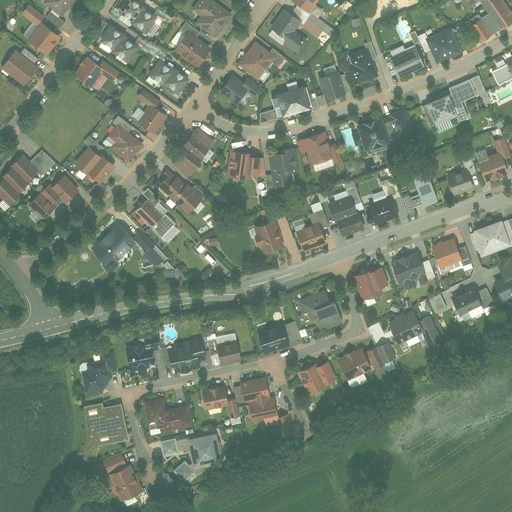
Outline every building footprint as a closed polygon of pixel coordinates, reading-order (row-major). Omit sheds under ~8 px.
[(80,0),(44,0),(43,2),(62,17),(68,10),(71,12),(80,0)] [(144,5),(136,0),(125,0),(118,12),(133,22),(143,6),(144,5)] [(234,14),(214,0),(199,0),(193,10),(201,16),(196,23),(217,38),(234,14)] [(294,0),(311,12),(319,0),(294,0)] [(511,22),(511,17),(501,0),(478,0),(498,31),(511,22)] [(158,16),(143,6),(133,22),(132,24),(147,33),(158,16)] [(284,11),(271,28),(285,38),(282,42),(299,55),(309,41),(293,29),(299,22),(284,11)] [(481,19),(470,27),(480,43),(492,35),(481,19)] [(43,22),(27,40),(45,55),(61,37),(43,22)] [(310,23),(306,30),(318,37),(323,30),(310,23)] [(125,34),(110,24),(99,41),(114,51),(124,36),(125,34)] [(462,50),(451,27),(427,39),(438,62),(462,50)] [(174,52),(197,68),(203,59),(203,55),(210,46),(189,32),(174,52)] [(139,45),(124,36),(114,51),(113,53),(128,63),(139,45)] [(254,42),(238,64),(259,80),(276,58),(254,42)] [(348,66),(355,86),(380,76),(370,48),(350,55),(353,64),(348,66)] [(391,59),(399,77),(425,66),(416,48),(391,59)] [(1,68),(22,84),(29,76),(31,77),(38,68),(15,50),(1,68)] [(105,69),(88,56),(73,74),(82,82),(81,83),(82,86),(86,89),(89,89),(105,69)] [(173,70),(158,60),(147,77),(162,87),(163,85),(173,70)] [(189,78),(174,68),(173,70),(163,85),(178,95),(189,78)] [(318,77),(326,102),(347,95),(339,71),(318,77)] [(233,76),(221,93),(227,98),(228,102),(233,105),(246,105),(254,94),(256,96),(262,89),(247,78),(243,83),(233,76)] [(6,103),(11,97),(0,87),(0,111),(2,113),(9,106),(6,103)] [(307,110),(312,109),(306,87),(276,95),(282,117),(289,115),(300,112),(307,110)] [(457,92),(426,104),(435,125),(456,116),(458,121),(468,117),(457,92)] [(151,104),(138,123),(154,135),(168,116),(151,104)] [(359,132),(352,135),(356,147),(364,144),(366,150),(391,142),(389,136),(398,133),(399,139),(413,134),(405,110),(391,115),(393,120),(384,122),(382,116),(357,124),(359,132)] [(274,112),(261,111),(260,120),(274,121),(274,112)] [(138,138),(118,124),(110,136),(117,141),(111,149),(129,161),(139,147),(134,143),(138,138)] [(186,146),(203,160),(217,144),(197,128),(183,144),(186,146)] [(327,132),(303,140),(312,166),(336,158),(327,132)] [(351,135),(343,138),(348,153),(356,150),(351,136),(352,135),(351,135)] [(478,161),(486,181),(492,179),(492,180),(501,176),(501,175),(507,173),(502,159),(510,156),(503,137),(495,140),(500,153),(478,161)] [(89,146),(75,163),(88,174),(89,173),(103,157),(89,146)] [(172,163),(189,177),(203,160),(186,146),(172,163)] [(230,151),(226,177),(248,180),(252,154),(230,151)] [(295,153),(269,154),(272,186),(294,185),(293,175),(297,174),(295,153)] [(13,165),(28,180),(38,170),(23,154),(13,165)] [(103,157),(89,173),(102,184),(104,184),(107,180),(107,178),(117,167),(104,155),(103,157)] [(4,178),(18,192),(29,181),(28,180),(13,165),(2,176),(4,178)] [(414,173),(424,205),(447,197),(436,165),(414,173)] [(448,175),(455,195),(473,189),(467,169),(448,175)] [(168,174),(157,186),(188,214),(203,198),(191,187),(188,184),(186,186),(177,178),(175,180),(171,177),(168,174)] [(51,188),(66,204),(78,193),(63,177),(51,188)] [(0,182),(0,195),(9,205),(20,194),(18,192),(4,178),(0,182)] [(29,204),(44,220),(56,208),(41,192),(29,204)] [(369,202),(377,223),(399,215),(391,194),(369,202)] [(326,203),(333,220),(336,219),(355,212),(349,195),(326,203)] [(146,200),(136,211),(152,227),(163,217),(146,200)] [(336,219),(342,236),(365,228),(358,211),(355,212),(336,219)] [(276,220),(255,228),(258,237),(255,238),(258,246),(261,245),(264,254),(286,246),(276,220)] [(503,222),(502,220),(494,222),(480,227),(474,230),(475,232),(472,233),(481,258),(511,246),(511,236),(506,221),(503,222)] [(296,230),(304,251),(326,243),(318,222),(296,230)] [(119,224),(91,249),(104,262),(103,267),(107,271),(114,271),(117,267),(117,265),(139,245),(119,224)] [(133,238),(158,264),(166,256),(142,230),(133,238)] [(431,246),(439,269),(463,260),(454,237),(431,246)] [(201,245),(197,249),(208,260),(212,256),(201,245)] [(411,253),(390,261),(392,267),(399,284),(403,283),(405,289),(414,286),(412,279),(417,277),(419,285),(428,281),(425,275),(427,274),(418,250),(411,253)] [(370,269),(353,275),(362,300),(378,294),(376,291),(389,286),(382,267),(370,271),(370,269)] [(511,272),(493,281),(502,299),(511,294),(511,272)] [(452,298),(460,315),(482,304),(474,287),(452,298)] [(318,292),(297,299),(302,312),(308,310),(311,318),(316,317),(318,325),(324,323),(323,321),(339,316),(337,309),(334,302),(330,303),(325,289),(318,292)] [(430,297),(435,313),(449,309),(443,293),(430,297)] [(414,310),(388,322),(399,344),(424,332),(414,310)] [(281,324),(260,330),(266,349),(287,342),(281,324)] [(147,345),(126,350),(131,372),(139,370),(140,372),(149,370),(148,368),(158,366),(154,349),(161,347),(158,335),(145,339),(147,345)] [(202,337),(167,345),(172,366),(177,367),(186,365),(187,364),(189,362),(193,361),(195,360),(196,358),(200,357),(199,354),(206,352),(202,337)] [(237,340),(217,344),(222,365),(241,361),(237,340)] [(346,356),(338,359),(348,381),(382,364),(375,347),(364,352),(362,348),(355,351),(355,350),(345,354),(346,356)] [(88,369),(82,371),(86,391),(106,387),(114,374),(113,370),(118,369),(115,351),(102,354),(103,361),(87,364),(88,369)] [(298,371),(308,394),(336,381),(327,362),(316,367),(315,364),(298,371)] [(265,378),(241,383),(242,387),(246,403),(249,402),(253,421),(264,419),(265,425),(276,423),(279,438),(293,435),(288,413),(278,415),(276,406),(274,397),(269,398),(265,378)] [(209,389),(202,391),(206,409),(227,404),(230,417),(238,415),(234,397),(227,399),(224,386),(220,387),(220,385),(209,387),(209,389)] [(241,385),(234,386),(237,398),(243,397),(241,385)] [(164,398),(145,402),(149,425),(155,424),(159,426),(160,431),(191,425),(187,404),(169,407),(166,406),(164,398)] [(87,415),(91,435),(85,458),(96,461),(99,446),(129,439),(121,404),(110,406),(98,412),(87,415)] [(193,465),(189,466),(185,462),(175,471),(184,482),(195,473),(196,475),(205,470),(204,467),(222,463),(216,431),(187,437),(187,439),(177,442),(176,439),(160,442),(163,458),(179,455),(178,451),(189,449),(193,465)] [(122,455),(104,462),(120,501),(141,492),(129,463),(126,464),(122,455)]
